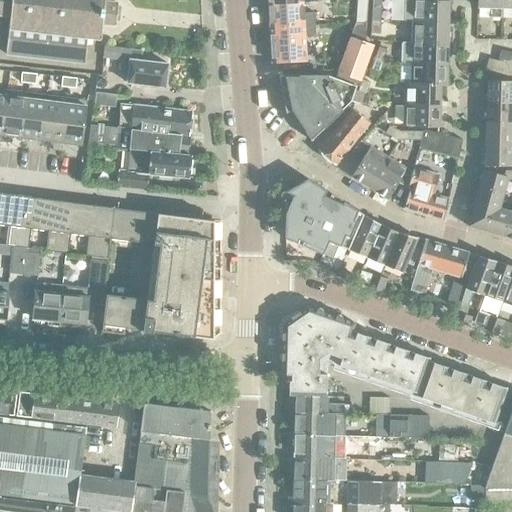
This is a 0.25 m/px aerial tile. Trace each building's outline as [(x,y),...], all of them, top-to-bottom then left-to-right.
[(0,0),(0,32),(9,33),(7,53),(87,62),(90,36),(102,37),(103,22),(117,24),(119,3),(106,2),(105,0),(0,0)] [(364,23),(365,0),(349,0),(348,22),(364,23)] [(401,0),(401,19),(412,19),(448,20),(448,0),(401,0)] [(501,17),(502,7),(501,8),(500,0),(476,0),(477,8),(478,8),(478,6),(490,6),(489,17),(501,17)] [(304,25),(304,30),(315,29),(314,13),(303,13),(302,3),(268,5),(269,28),(304,25)] [(371,8),(370,18),(379,18),(380,8),(371,8)] [(379,18),(370,18),(370,33),(379,34),(379,18)] [(447,41),(448,20),(412,19),(412,40),(447,41)] [(356,23),(350,37),(363,42),(364,23),(356,23)] [(269,28),(271,62),(306,59),(304,37),(315,36),(315,29),(304,30),(304,25),(269,28)] [(373,45),(363,42),(350,37),(337,71),(360,80),(360,79),(373,45)] [(400,61),(411,61),(447,62),(447,41),(412,40),(401,40),(400,61)] [(118,72),(129,73),(128,83),(166,87),(169,63),(141,60),(142,50),(104,46),(103,57),(120,58),(118,72)] [(378,47),(374,57),(376,57),(382,60),(383,60),(387,50),(378,47)] [(498,60),(511,63),(511,52),(500,50),(498,60)] [(382,60),(376,57),(374,57),(369,71),(377,74),(383,60),(382,60)] [(511,63),(498,60),(488,58),(485,70),(511,76),(511,63)] [(332,71),(336,61),(323,60),(323,71),(332,71)] [(446,83),(447,62),(411,61),(410,80),(410,81),(440,82),(440,83),(446,83)] [(28,83),(30,74),(21,73),(20,83),(28,83)] [(42,75),(30,74),(28,83),(42,85),(42,75)] [(310,141),(351,102),(355,86),(327,74),(278,75),(285,113),(290,111),(310,141)] [(53,86),(68,88),(69,78),(54,76),(53,86)] [(360,79),(360,80),(356,91),(364,94),(369,82),(360,79)] [(486,100),(511,101),(511,79),(487,79),(486,100)] [(404,80),(403,102),(440,103),(440,83),(440,82),(410,81),(410,80),(404,80)] [(2,134),(22,136),(27,92),(8,89),(2,134)] [(28,92),(27,92),(22,136),(42,139),(47,100),(28,98),(28,92)] [(42,139),(61,141),(67,97),(66,97),(65,103),(47,100),(42,139)] [(88,99),(67,97),(61,141),(81,144),(81,145),(82,145),(88,99)] [(511,101),(486,100),(486,121),(511,122),(511,101)] [(439,125),(440,103),(403,102),(403,124),(439,125)] [(119,119),(119,128),(118,138),(123,139),(122,143),(130,144),(130,146),(149,148),(150,137),(169,139),(170,133),(189,135),(192,112),(121,104),(119,119)] [(317,149),(335,165),(369,122),(359,113),(352,108),(317,149)] [(511,122),(486,121),(485,142),(511,143),(511,122)] [(394,135),(398,129),(389,123),(385,130),(394,135)] [(110,147),(130,149),(187,155),(189,135),(170,133),(169,139),(150,137),(149,148),(130,146),(130,144),(122,143),(123,139),(118,138),(119,128),(100,127),(98,146),(110,147)] [(421,138),(423,131),(410,130),(410,136),(421,138)] [(461,139),(423,131),(421,138),(418,148),(457,158),(461,139)] [(351,178),(370,189),(387,158),(360,141),(349,157),(360,163),(351,178)] [(484,164),(511,164),(511,143),(485,142),(484,164)] [(192,155),(187,155),(130,149),(128,170),(119,169),(117,186),(147,189),(149,173),(190,178),(192,155)] [(398,183),(409,189),(413,173),(387,158),(370,189),(388,200),(398,183)] [(409,189),(404,206),(443,219),(447,198),(433,194),(438,174),(414,167),(413,173),(409,189)] [(467,224),(504,235),(511,211),(511,209),(511,211),(499,206),(506,180),(511,179),(511,170),(504,171),(503,174),(483,168),(467,224)] [(348,250),(348,248),(363,215),(344,203),(324,194),(324,190),(307,180),(285,193),(284,239),(322,255),(328,242),(348,250)] [(0,222),(6,223),(4,243),(25,246),(28,226),(30,226),(34,197),(0,192),(0,222)] [(47,229),(44,248),(66,251),(68,231),(70,232),(73,202),(34,197),(30,226),(47,229)] [(106,256),(109,237),(111,227),(114,207),(73,202),(70,232),(87,234),(85,253),(106,256)] [(99,323),(213,338),(213,234),(213,220),(114,207),(111,227),(109,237),(148,242),(148,244),(154,245),(147,301),(141,300),(142,298),(104,293),(99,323)] [(380,224),(363,215),(348,248),(365,256),(380,224)] [(365,256),(383,263),(397,231),(380,224),(365,256)] [(401,271),(416,237),(397,231),(383,263),(401,271)] [(420,300),(422,293),(424,293),(431,267),(468,278),(475,254),(424,239),(408,296),(420,300)] [(9,273),(24,275),(26,252),(12,251),(9,273)] [(40,253),(26,252),(24,275),(38,276),(40,253)] [(484,292),(495,261),(477,255),(466,286),(484,292)] [(104,285),(107,260),(92,258),(89,283),(104,285)] [(484,292),(501,299),(511,269),(511,266),(495,261),(484,292)] [(338,269),(337,272),(335,276),(350,281),(353,274),(338,269)] [(511,269),(501,299),(511,303),(511,269)] [(366,287),(374,290),(378,276),(371,274),(366,287)] [(387,279),(378,276),(374,290),(382,293),(387,279)] [(0,282),(0,318),(5,319),(9,283),(0,282)] [(33,319),(59,321),(63,285),(37,283),(33,319)] [(89,287),(63,285),(59,321),(59,327),(70,328),(71,322),(86,324),(89,287)] [(294,412),(343,414),(343,404),(326,404),(327,397),(325,397),(326,375),(318,374),(318,360),(327,355),(339,358),(338,362),(340,362),(339,366),(417,393),(416,395),(495,423),(507,388),(429,360),(430,358),(352,331),(354,324),(341,319),(341,321),(335,319),(336,317),(321,312),(321,314),(315,312),(316,310),(307,307),(282,325),(282,335),(284,335),(284,342),(282,342),(282,355),(283,356),(283,361),(281,361),(281,376),(291,376),(291,382),(288,382),(288,396),(288,397),(288,402),(295,402),(294,412)] [(469,324),(471,319),(472,317),(456,311),(453,319),(469,324)] [(490,332),(495,318),(487,315),(482,329),(490,332)] [(503,321),(495,318),(490,332),(498,334),(503,321)] [(16,391),(0,388),(0,412),(13,414),(16,391)] [(17,415),(53,419),(56,396),(20,391),(17,415)] [(53,419),(73,422),(77,398),(56,396),(53,419)] [(73,422),(94,424),(97,401),(77,398),(73,422)] [(118,403),(97,401),(94,424),(115,427),(118,403)] [(0,497),(124,511),(214,511),(208,492),(208,410),(143,402),(133,481),(79,474),(85,428),(0,417),(0,497)] [(511,411),(485,488),(511,487),(511,411)] [(294,412),(294,434),(326,435),(343,436),(343,414),(294,412)] [(348,413),(348,436),(368,436),(369,414),(348,413)] [(428,415),(389,414),(389,437),(428,437),(428,415)] [(294,434),(293,457),(330,458),(331,448),(325,448),(326,435),(294,434)] [(368,436),(348,436),(347,459),(380,460),(381,437),(368,437),(368,436)] [(345,458),(330,458),(293,457),(293,479),(324,479),(344,480),(345,458)] [(464,484),(471,463),(440,462),(440,484),(464,484)] [(293,479),(292,501),(324,502),(328,502),(329,481),(324,481),(324,479),(293,479)] [(366,504),(379,504),(393,504),(393,505),(430,506),(431,484),(346,481),(346,503),(366,504)] [(0,511),(124,511),(0,497),(0,511)] [(291,511),(331,511),(332,503),(328,503),(328,502),(324,502),(292,501),(291,511)] [(346,503),(345,511),(378,511),(379,504),(366,504),(346,503)]
